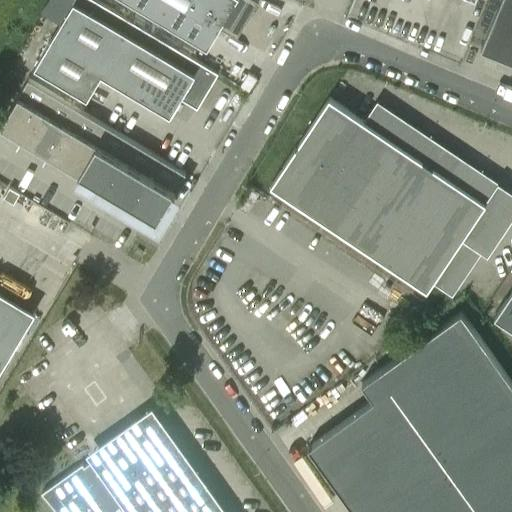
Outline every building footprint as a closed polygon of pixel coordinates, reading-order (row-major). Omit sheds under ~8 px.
[(45,13),(60,22),(34,65),(87,97),(101,73),(170,114),(181,97),(198,107),(218,72),(97,0),(47,0),(41,11),(45,13)] [(128,0),(207,47),(219,27),(237,37),(258,1),(256,0),(128,0)] [(511,59),(511,0),(499,0),(481,46),(511,59)] [(0,125),(27,141),(55,94),(28,78),(0,125)] [(27,141),(53,156),(81,109),(55,94),(27,141)] [(329,96),(271,183),(427,288),(433,280),(433,279),(486,201),(365,120),(364,119),(329,96)] [(53,156),(79,172),(107,125),(81,109),(53,156)] [(79,172),(105,187),(133,140),(107,125),(79,172)] [(105,187),(131,203),(159,156),(133,140),(105,187)] [(159,156),(131,203),(158,219),(186,172),(159,156)] [(14,203),(20,192),(9,186),(3,197),(14,203)] [(511,288),(494,315),(511,327),(511,288)] [(0,369),(35,311),(0,289),(0,369)] [(308,446),(318,460),(355,511),(511,511),(511,381),(461,310),(361,382),(373,399),(308,446)] [(83,462),(41,492),(57,511),(222,511),(152,414),(94,455),(96,457),(84,465),(83,462)]
